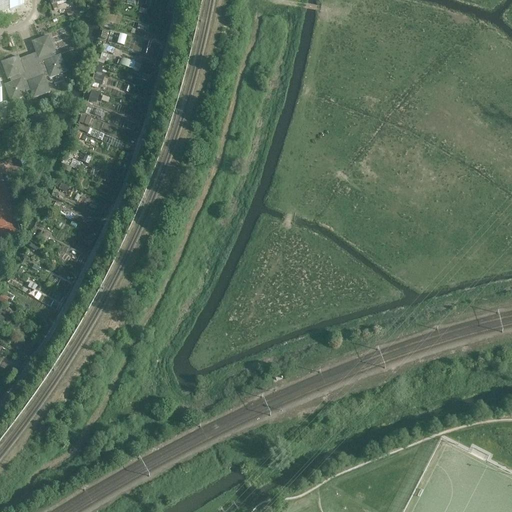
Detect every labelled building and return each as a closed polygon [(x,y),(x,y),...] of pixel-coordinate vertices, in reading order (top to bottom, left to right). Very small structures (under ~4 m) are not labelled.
[(0,0),(0,14),(24,5),(22,0),(0,0)] [(127,35),(120,34),(118,44),(124,45),(127,35)] [(1,63),(8,80),(10,79),(11,83),(4,86),(10,103),(12,102),(17,100),(28,96),(26,92),(30,91),(33,99),(50,93),(45,78),(48,77),(49,79),(66,73),(67,73),(60,55),(54,58),(53,54),(55,53),(49,36),(39,40),(32,42),(36,54),(32,56),(24,59),(20,60),(18,57),(1,63)] [(103,45),(101,52),(106,54),(109,47),(103,45)] [(132,61),(123,58),(120,65),(129,68),(132,61)] [(104,76),(94,74),(93,81),(102,84),(104,76)] [(92,92),(88,101),(93,103),(97,93),(92,92)] [(85,108),(82,113),(89,116),(91,110),(85,108)] [(103,135),(92,130),(89,136),(101,141),(103,135)] [(71,150),(69,157),(75,159),(78,152),(71,150)] [(85,155),(82,162),(89,165),(92,158),(85,155)] [(70,159),(67,166),(73,169),(76,161),(70,159)] [(67,187),(56,182),(54,187),(65,192),(67,187)] [(40,267),(34,264),(31,270),(38,273),(40,267)] [(78,271),(71,267),(68,273),(75,276),(78,271)] [(18,321),(14,328),(19,332),(24,325),(18,321)]
